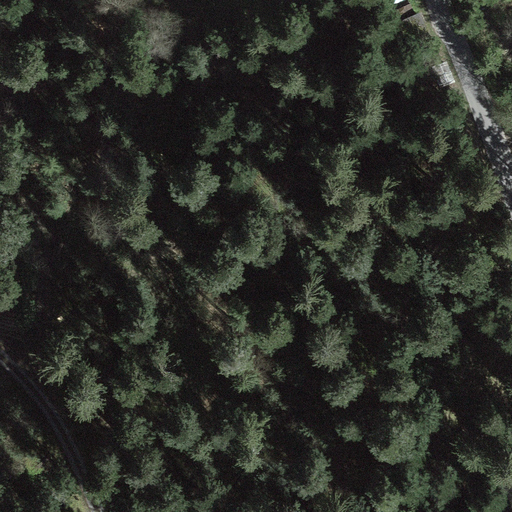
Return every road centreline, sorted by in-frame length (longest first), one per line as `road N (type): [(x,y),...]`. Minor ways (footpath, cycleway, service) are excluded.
road 1 (unclassified): [(432,0),(511,189)]
road 2 (unclassified): [(0,357),(55,420),(98,511)]
